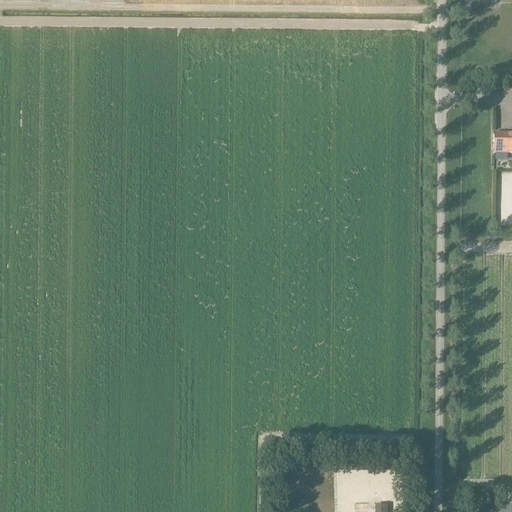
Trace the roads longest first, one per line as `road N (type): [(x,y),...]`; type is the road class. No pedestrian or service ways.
road 1 (unclassified): [(437,511),(442,0)]
road 2 (track): [(0,21),(441,25)]
